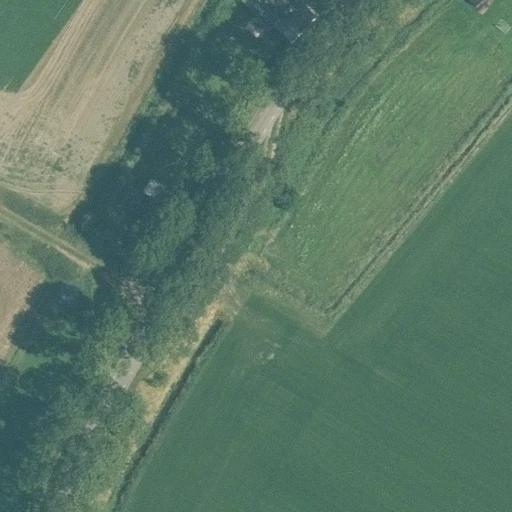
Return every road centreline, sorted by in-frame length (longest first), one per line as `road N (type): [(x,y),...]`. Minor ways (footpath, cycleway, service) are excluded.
road 1 (tertiary): [(54,511),(160,302),(268,115),(361,0)]
road 2 (track): [(268,115),(270,147),(220,275),(236,306)]
road 3 (track): [(160,302),(0,211)]
road 4 (track): [(119,382),(136,381),(221,289)]
